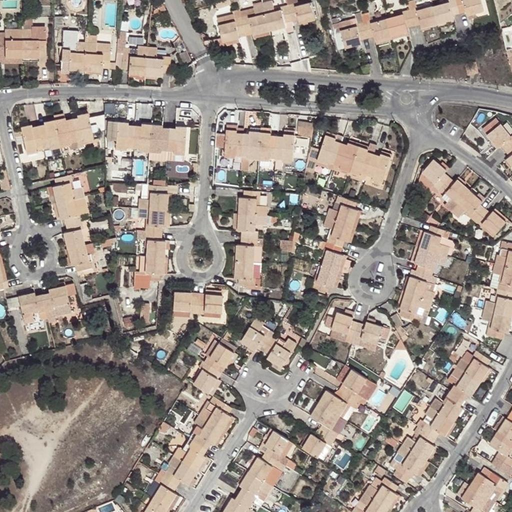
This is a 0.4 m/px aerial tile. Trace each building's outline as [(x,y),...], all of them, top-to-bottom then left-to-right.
[(286,14),(290,30),(297,28),(298,32),(314,27),(310,12),(298,15),(294,2),(284,5),(286,14)] [(454,7),(458,23),(465,21),(466,25),(482,20),(478,4),(461,8),(460,5),(454,7)] [(451,25),(458,23),(454,7),(446,9),(447,12),(432,16),(437,32),(452,28),(451,25)] [(270,10),(260,13),(267,40),(284,35),(283,32),(290,30),(286,14),(279,16),(280,20),(273,22),(270,10)] [(408,19),(415,17),(413,10),(406,12),(408,19)] [(221,52),(238,47),(237,44),(250,41),(251,44),(267,40),(260,13),(251,15),(252,18),(238,21),(240,27),(235,28),(233,29),(234,32),(217,36),(221,52)] [(39,24),(53,24),(53,15),(39,15),(39,24)] [(408,19),(412,35),(419,34),(420,37),(437,32),(432,16),(416,20),(415,17),(408,19)] [(387,28),(391,44),(406,40),(405,37),(412,35),(408,19),(400,21),(401,24),(387,28)] [(374,49),(391,44),(387,28),(370,32),(368,22),(360,25),(361,31),(366,48),(373,46),(374,49)] [(62,24),(53,24),(53,34),(61,34),(62,24)] [(215,30),(217,36),(234,32),(233,29),(235,28),(234,25),(215,30)] [(337,33),(339,40),(352,37),(349,29),(337,33)] [(359,50),(366,48),(361,31),(354,33),(355,36),(352,37),(339,40),(343,57),(360,52),(359,50)] [(37,45),(45,45),(44,35),(30,35),(30,37),(31,45),(37,45)] [(5,46),(0,45),(0,62),(4,62),(4,66),(22,65),(37,65),(38,62),(45,61),(45,45),(37,45),(31,45),(30,37),(5,37),(5,46)] [(406,40),(391,44),(392,49),(407,45),(406,40)] [(392,49),(391,44),(374,49),(376,53),(392,49)] [(162,56),(164,48),(156,46),(154,55),(162,56)] [(238,47),(221,52),(219,52),(220,57),(239,52),(238,47)] [(62,49),(61,57),(69,58),(69,60),(75,60),(76,50),(62,49)] [(101,77),(108,77),(108,61),(101,59),(100,62),(95,61),(95,52),(85,51),(76,50),(75,60),(69,60),(69,58),(61,57),(60,74),(67,74),(67,78),(84,79),(101,80),(101,77)] [(101,59),(108,61),(109,52),(95,52),(95,61),(100,62),(101,59)] [(170,65),(162,64),(162,67),(156,66),(157,56),(137,54),(136,64),(130,64),(130,61),(122,61),(121,77),(128,78),(128,82),(145,83),(162,84),(162,81),(169,82),(170,65)] [(121,77),(122,61),(115,60),(113,77),(121,77)] [(473,72),(464,74),(467,84),(476,81),(473,72)] [(92,146),(88,124),(87,120),(76,122),(75,125),(64,126),(63,125),(52,127),(43,129),(42,131),(30,134),(30,133),(19,135),(25,162),(36,159),(36,157),(42,156),(48,154),(49,156),(69,152),(69,150),(75,148),(80,148),(82,149),(92,146)] [(101,135),(101,129),(100,122),(88,124),(92,146),(102,144),(101,135)] [(481,138),(485,143),(496,156),(499,154),(503,159),(511,152),(511,143),(509,145),(499,133),(495,127),(481,138)] [(114,148),(116,130),(101,129),(101,135),(107,135),(106,147),(114,148)] [(126,131),(116,130),(114,148),(113,157),(124,158),(125,156),(137,157),(137,159),(159,161),(159,159),(171,160),(171,162),(182,162),(184,135),(173,135),(173,137),(160,136),(160,133),(151,133),(140,132),(139,134),(127,133),(126,131)] [(511,142),(502,130),(499,133),(509,145),(511,143),(511,142)] [(296,132),(296,144),(308,145),(309,139),(309,133),(296,132)] [(224,163),(238,164),(239,164),(240,142),(235,141),(235,139),(224,138),(224,163)] [(240,142),(239,164),(247,165),(247,168),(257,168),(258,140),(249,140),(248,142),(240,142)] [(258,140),(257,168),(267,169),(267,166),(274,167),(275,144),(269,144),(269,141),(258,140)] [(292,171),(293,143),(283,142),(282,142),(282,145),(275,144),(274,167),(280,167),(280,170),(292,171)] [(333,149),(334,147),(323,143),(318,158),(315,169),(325,173),(326,170),(334,172),(340,152),(333,149)] [(496,156),(485,143),(483,145),(493,158),(496,156)] [(345,153),(340,152),(334,172),(339,174),(338,177),(347,180),(356,154),(346,151),(345,153)] [(505,168),(511,176),(511,152),(503,159),(508,166),(505,168)] [(367,157),(356,154),(347,180),(349,181),(358,184),(359,181),(365,183),(372,162),(366,160),(367,157)] [(315,169),(318,158),(307,155),(302,179),(311,181),(313,174),(315,169)] [(378,164),(372,162),(365,183),(367,184),(371,185),(371,188),(381,192),(389,165),(379,162),(378,164)] [(443,213),(450,220),(468,199),(455,188),(453,190),(442,181),(445,178),(433,168),(414,190),(426,200),(426,199),(432,204),(437,199),(443,203),(444,201),(449,206),(447,209),(443,213)] [(315,169),(313,174),(331,180),(334,172),(326,170),(325,173),(315,169)] [(349,181),(347,180),(338,177),(339,174),(334,172),(331,180),(347,186),(349,181)] [(359,181),(358,184),(357,188),(365,191),(367,184),(365,183),(359,181)] [(67,264),(70,273),(73,273),(75,279),(90,276),(89,268),(86,268),(79,237),(81,235),(78,221),(75,221),(74,216),(83,213),(79,195),(69,196),(68,191),(70,190),(67,182),(52,186),(54,193),(50,195),(52,203),(54,211),(58,227),(62,227),(64,239),(62,241),(67,264)] [(380,196),(381,192),(371,188),(371,185),(367,184),(365,191),(380,196)] [(163,235),(164,218),(165,202),(162,201),(162,194),(146,193),(145,201),(148,201),(147,207),(137,208),(136,226),(146,227),(145,234),(143,234),(142,249),(145,249),(143,281),(140,281),(140,288),(156,290),(157,283),(161,283),(161,266),(162,258),(163,249),(159,248),(160,236),(163,235)] [(233,280),(233,286),(236,287),(237,293),(253,294),(254,286),(251,286),(253,254),(255,253),(256,239),(254,238),(254,232),(264,231),(265,213),(255,212),(255,206),(258,205),(258,198),(242,198),(241,204),(238,205),(237,220),(236,239),(239,239),(238,253),(235,253),(234,260),(233,280)] [(468,225),(473,230),(484,217),(479,212),(481,210),(468,199),(450,220),(458,227),(465,219),(469,223),(468,225)] [(326,224),(353,233),(357,219),(353,218),(356,211),(340,206),(338,213),(341,214),(339,220),(328,217),(326,224)] [(484,217),(473,230),(479,235),(481,233),(493,243),(505,230),(492,219),(490,222),(484,217)] [(357,219),(353,233),(357,234),(361,221),(357,219)] [(347,250),(353,233),(326,224),(323,235),(333,239),(331,245),(328,244),(326,251),(341,256),(344,249),(347,250)] [(357,234),(353,233),(347,250),(351,251),(357,234)] [(424,239),(419,254),(447,263),(449,256),(438,252),(441,245),(447,247),(449,240),(429,234),(427,241),(424,239)] [(281,249),(294,249),(294,239),(281,239),(281,249)] [(447,248),(447,247),(441,245),(438,252),(449,256),(447,263),(450,264),(454,254),(451,249),(447,248)] [(495,263),(493,271),(511,274),(511,251),(500,249),(499,257),(502,258),(500,264),(495,263)] [(339,263),(341,256),(326,251),(324,258),(326,259),(321,274),(338,279),(342,264),(339,263)] [(413,272),(419,254),(416,253),(410,271),(413,272)] [(417,273),(415,278),(432,284),(434,279),(430,277),(433,271),(443,274),(447,263),(419,254),(413,272),(417,273)] [(500,264),(502,258),(499,257),(494,256),(492,263),(488,262),(487,270),(493,271),(495,263),(500,264)] [(342,264),(338,279),(343,281),(348,266),(342,264)] [(497,290),(496,296),(511,299),(511,274),(493,271),(491,282),(492,282),(502,284),(500,290),(497,290)] [(332,295),(338,279),(321,274),(316,290),(314,289),(311,297),(327,301),(329,294),(332,295)] [(409,285),(405,299),(432,308),(434,300),(424,297),(426,290),(434,293),(435,289),(437,290),(438,286),(432,284),(415,278),(413,286),(409,285)] [(343,281),(338,279),(332,295),(338,297),(343,281)] [(455,307),(447,320),(468,335),(473,319),(467,316),(473,297),(479,299),(483,285),(465,281),(455,307)] [(500,290),(502,284),(492,282),(489,295),(496,296),(497,290),(500,290)] [(71,290),(63,292),(67,304),(74,302),(71,290)] [(437,294),(434,293),(426,290),(424,297),(434,300),(437,294)] [(67,304),(63,292),(46,297),(47,300),(34,303),(33,300),(16,304),(19,315),(23,331),(32,329),(31,322),(31,319),(37,317),(37,320),(45,318),(51,316),(51,313),(57,312),(60,322),(70,320),(67,304)] [(485,309),(483,318),(511,323),(511,320),(511,307),(511,308),(511,303),(511,299),(496,296),(494,304),(497,305),(496,311),(485,309)] [(189,300),(173,299),(172,316),(188,318),(187,320),(202,321),(203,319),(219,319),(220,302),(203,301),(203,304),(196,304),(190,303),(189,300)] [(399,317),(405,299),(401,299),(396,316),(399,317)] [(432,308),(405,299),(399,317),(402,318),(400,325),(418,331),(420,323),(416,322),(418,315),(429,319),(432,308)] [(139,319),(149,319),(149,301),(139,301),(139,319)] [(19,315),(16,304),(4,308),(7,317),(19,315)] [(54,324),(60,322),(57,312),(51,313),(51,316),(54,324)] [(420,323),(418,331),(424,333),(427,325),(429,319),(418,315),(416,322),(420,323)] [(54,329),(54,324),(51,316),(45,318),(46,327),(48,331),(54,329)] [(39,328),(46,327),(45,318),(37,320),(39,328)] [(250,323),(253,325),(261,331),(264,325),(253,318),(250,323)] [(511,323),(483,318),(481,327),(492,330),(491,336),(487,336),(485,343),(502,347),(504,339),(508,340),(511,323)] [(360,346),(377,351),(382,335),(366,330),(364,333),(351,328),(352,325),(336,320),(334,329),(331,337),(346,342),(345,345),(353,348),(359,349),(360,346)] [(390,327),(402,350),(408,344),(406,342),(407,342),(400,335),(402,333),(396,323),(390,327)] [(261,331),(253,325),(238,349),(245,353),(253,357),(255,355),(266,362),(264,365),(278,374),(293,350),(285,345),(279,353),(274,351),(275,348),(263,341),(261,342),(256,339),(261,331)] [(329,344),(352,351),(353,348),(345,345),(346,342),(331,337),(329,344)] [(228,341),(224,338),(219,345),(224,348),(228,341)] [(353,348),(352,351),(359,353),(375,357),(377,351),(360,346),(359,349),(353,348)] [(221,372),(231,359),(217,350),(207,362),(205,363),(197,375),(199,376),(191,390),(205,400),(215,385),(213,382),(215,378),(219,372),(221,372)] [(253,357),(245,353),(243,356),(251,362),(253,357)] [(451,371),(457,361),(452,358),(445,368),(451,371)] [(455,374),(479,390),(488,376),(485,374),(490,367),(476,358),(471,365),(473,367),(470,372),(460,366),(455,374)] [(235,361),(231,359),(221,372),(226,374),(235,361)] [(473,367),(471,365),(464,360),(460,366),(470,372),(473,367)] [(276,377),(278,374),(264,365),(262,368),(276,377)] [(374,383),(353,371),(341,392),(344,394),(340,400),(337,405),(325,398),(309,425),(320,432),(313,443),(310,442),(301,456),(316,466),(325,452),(328,454),(336,441),(330,437),(337,425),(345,413),(352,416),(374,383)] [(471,404),(479,390),(455,374),(450,383),(459,389),(456,394),(454,393),(450,398),(465,407),(468,402),(471,404)] [(459,389),(450,383),(446,388),(454,393),(456,394),(459,389)] [(215,385),(205,400),(210,402),(218,388),(215,385)] [(404,411),(413,393),(405,389),(395,406),(404,411)] [(460,415),(465,407),(450,398),(446,405),(448,407),(445,412),(435,406),(430,414),(454,430),(463,416),(460,415)] [(221,437),(229,422),(227,420),(230,414),(216,406),(212,413),(213,415),(210,420),(201,415),(191,431),(200,437),(197,441),(194,441),(187,453),(188,455),(185,459),(176,454),(166,471),(174,477),(171,481),(165,478),(157,490),(158,492),(146,511),(166,511),(174,500),(171,498),(178,488),(186,491),(192,483),(196,477),(204,463),(202,461),(209,450),(212,452),(221,437)] [(445,444),(454,430),(430,414),(425,423),(429,426),(433,428),(430,434),(425,431),(421,437),(435,447),(439,441),(445,444)] [(233,424),(229,422),(221,437),(224,439),(233,424)] [(330,437),(336,441),(344,429),(337,425),(330,437)] [(433,428),(429,426),(425,431),(430,434),(433,428)] [(497,440),(511,449),(511,430),(507,427),(505,427),(501,433),(498,431),(497,431),(493,437),(497,440)] [(261,453),(270,439),(266,436),(257,451),(261,453)] [(224,439),(221,437),(212,452),(215,454),(224,439)] [(432,452),(435,447),(421,437),(417,444),(420,446),(417,451),(414,450),(407,445),(402,453),(426,469),(435,454),(432,452)] [(285,447),(270,439),(261,453),(263,455),(257,465),(253,464),(245,478),(236,493),(238,496),(232,506),(228,505),(223,511),(248,511),(253,505),(253,503),(252,501),(255,497),(264,502),(273,485),(270,483),(266,479),(268,475),(271,475),(277,464),(279,463),(277,461),(285,447)] [(511,475),(511,474),(511,467),(508,465),(511,459),(511,449),(497,440),(489,453),(499,460),(495,465),(511,475)] [(391,441),(389,445),(396,449),(397,450),(400,446),(391,441)] [(396,449),(389,445),(386,443),(383,448),(392,454),(396,449)] [(289,451),(285,447),(277,461),(279,463),(277,464),(280,466),(289,451)] [(417,483),(426,469),(402,453),(397,461),(406,467),(402,473),(400,472),(396,478),(410,487),(414,481),(417,483)] [(208,466),(204,463),(196,477),(200,479),(208,466)] [(236,493),(245,478),(240,476),(231,491),(236,493)] [(484,484),(490,488),(494,482),(488,477),(484,484)] [(471,494),(488,505),(497,493),(505,498),(506,499),(510,492),(494,482),(490,488),(484,484),(480,482),(471,494)] [(196,486),(192,483),(186,491),(190,494),(196,486)] [(385,511),(392,502),(391,500),(394,494),(380,486),(377,489),(376,491),(377,494),(374,498),(369,496),(365,493),(354,508),(359,511),(385,511)] [(497,493),(488,505),(497,511),(505,498),(497,493)] [(483,511),(488,505),(471,494),(463,506),(472,511),(483,511)] [(259,509),(264,502),(255,497),(252,501),(253,503),(253,505),(259,509)] [(391,511),(396,505),(392,502),(385,511),(391,511)]
